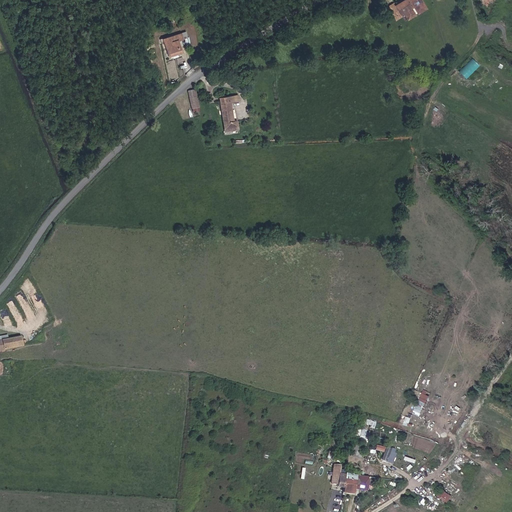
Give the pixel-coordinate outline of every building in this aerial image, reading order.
[(398,0),(393,3),(386,8),(392,15),(398,11),(401,9),(406,17),(413,13),(408,5),(411,3),(416,10),(424,5),(420,0),(398,0)] [(166,52),(179,49),(175,37),(183,35),(182,28),(161,35),(166,52)] [(473,58),(459,71),(467,79),(480,65),(473,58)] [(194,95),(195,95),(194,87),(186,89),(188,96),(194,95)] [(227,108),(231,107),(230,101),(233,100),(232,94),(217,96),(222,126),(236,123),(235,117),(233,118),(228,118),(227,108)] [(190,111),(196,110),(194,95),(188,96),(190,111)] [(3,350),(21,347),(19,336),(0,339),(0,351),(3,351),(3,350)] [(427,394),(428,390),(424,389),(413,412),(421,416),(430,395),(427,394)] [(406,415),(403,424),(408,425),(411,417),(406,415)] [(358,427),(356,435),(365,437),(366,429),(358,427)] [(392,463),(396,448),(386,445),(382,460),(392,463)] [(345,460),(337,459),(336,463),(335,467),(333,481),(340,483),(343,470),(344,465),(345,460)] [(328,481),(333,481),(335,467),(330,466),(331,461),(325,460),(321,479),(328,480),(328,481)] [(449,502),(452,494),(442,489),(438,497),(449,502)]
